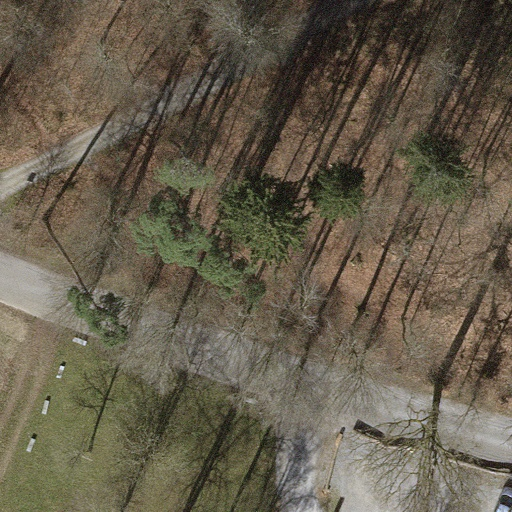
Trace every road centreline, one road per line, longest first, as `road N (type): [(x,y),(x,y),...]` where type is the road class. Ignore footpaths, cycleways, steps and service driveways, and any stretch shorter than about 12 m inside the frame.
road 1 (unclassified): [(0,273),(314,387),(511,444)]
road 2 (track): [(0,196),(338,0)]
